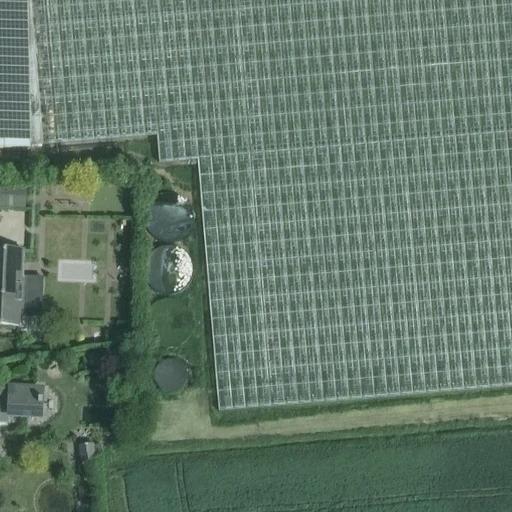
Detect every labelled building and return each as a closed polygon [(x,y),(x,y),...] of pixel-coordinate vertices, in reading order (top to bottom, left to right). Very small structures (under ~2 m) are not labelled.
[(29,147),(26,0),(0,0),(0,149),(29,149),(29,147)] [(511,0),(26,0),(29,147),(156,136),(159,164),(197,160),(218,412),(511,387),(511,0)] [(12,204),(37,206),(38,189),(12,188),(12,204)] [(0,326),(17,328),(18,302),(25,303),(26,278),(22,277),(23,250),(0,249),(0,326)] [(109,333),(109,342),(121,342),(121,334),(109,333)] [(170,353),(172,378),(193,376),(190,350),(170,353)] [(0,389),(0,424),(9,425),(9,416),(39,417),(40,416),(39,416),(40,404),(42,404),(42,398),(40,398),(41,389),(9,388),(9,389),(0,389)] [(28,473),(26,511),(67,511),(69,484),(90,485),(90,475),(28,473)]
